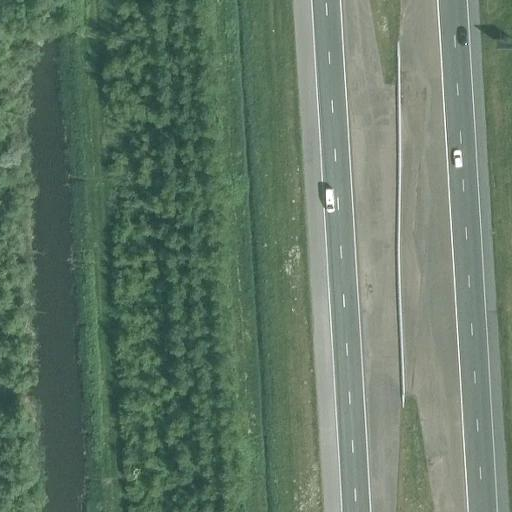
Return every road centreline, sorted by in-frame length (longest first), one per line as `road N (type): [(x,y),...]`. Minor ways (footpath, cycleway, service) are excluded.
road 1 (motorway): [(326,0),(358,511)]
road 2 (motorway): [(482,511),(452,0)]
